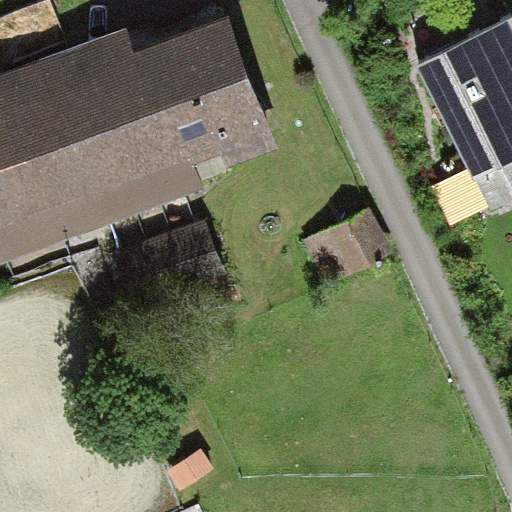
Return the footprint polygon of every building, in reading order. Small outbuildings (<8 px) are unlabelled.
[(511,0),(507,0),(418,44),(493,197),(511,188),(511,0)] [(232,4),(144,35),(192,167),(279,137),(232,4)] [(133,6),(0,55),(0,251),(196,179),(192,167),(144,35),(133,6)] [(370,197),(302,235),(329,283),(397,245),(370,197)] [(207,211),(119,242),(141,302),(228,271),(207,211)] [(200,438),(168,461),(181,480),(214,456),(200,438)]
